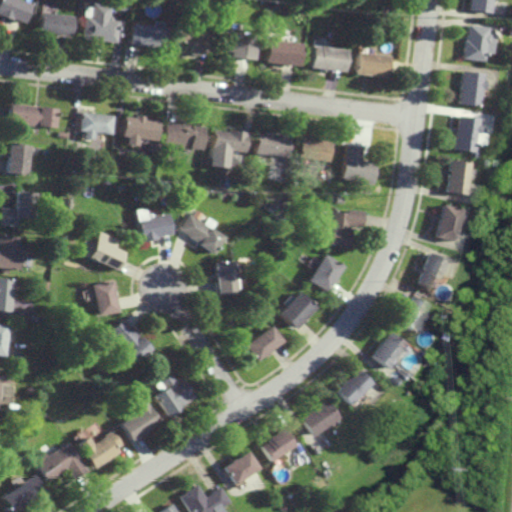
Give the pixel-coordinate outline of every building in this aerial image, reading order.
[(21,23),(9,18),(9,20),(0,17),(0,0),(16,0),(28,4),(21,23)] [(126,0),(125,10),(110,8),(111,0),(126,0)] [(486,0),(484,12),(462,10),(463,0),(486,0)] [(107,15),(110,18),(110,20),(115,20),(113,43),(80,39),(83,17),(88,17),(89,3),(108,5),(107,15)] [(67,36),(35,32),(38,12),(69,16),(67,36)] [(159,48),(125,44),(127,23),(162,27),(159,48)] [(482,44),(480,43),(478,61),(456,58),(458,40),(460,40),(462,24),(481,26),(481,33),(484,34),(482,44)] [(203,49),(197,48),(196,55),(183,54),(183,53),(179,53),(179,50),(170,49),(172,30),(205,34),(203,49)] [(248,60),(224,57),(225,51),(213,50),(215,31),(250,35),(248,60)] [(293,65),(259,61),(262,39),(295,43),(293,65)] [(322,47),(341,49),(338,71),(304,67),(307,46),(315,47),(315,45),(322,46),(322,47)] [(381,77),(350,73),(353,52),(383,55),(381,77)] [(478,90),(476,89),(474,106),(452,104),(456,71),(477,73),(476,80),(479,80),(478,90)] [(53,108),(51,128),(5,123),(7,103),(53,108)] [(106,133),(90,132),(89,140),(80,139),(81,131),(75,131),(77,112),(108,115),(106,133)] [(139,116),(139,119),(154,121),(151,141),(133,138),(133,145),(122,145),(122,144),(123,137),(118,136),(120,117),(131,118),(132,115),(139,116)] [(473,134),(470,134),(468,152),(457,151),(447,149),(449,131),(451,131),(453,115),(473,118),(472,124),(474,125),(473,134)] [(188,132),(188,125),(199,126),(197,149),(188,148),(187,152),(176,151),(176,147),(160,145),(161,123),(185,125),(185,131),(188,132)] [(241,152),(219,150),(219,156),(206,155),(209,130),(225,132),(225,130),(243,131),(241,152)] [(283,157),(250,153),(252,133),(285,137),(283,157)] [(323,161),(293,158),(296,137),(326,141),(323,161)] [(22,176),(2,174),(6,143),(26,146),(22,176)] [(367,184),(337,179),(343,143),(359,146),(357,160),(370,163),(367,184)] [(460,195),(449,194),(440,192),(444,159),(464,162),(460,195)] [(38,204),(31,204),(31,205),(30,205),(29,220),(14,218),(13,226),(0,225),(0,208),(11,209),(13,192),(39,194),(38,204)] [(271,213),(266,208),(273,202),(277,207),(271,213)] [(448,242),(429,237),(437,205),(457,210),(448,242)] [(357,227),(346,226),(343,248),(323,245),(328,211),(343,213),(344,209),(359,211),(357,227)] [(137,242),(133,220),(164,213),(168,234),(153,237),(153,239),(137,242)] [(208,254),(194,244),(195,243),(186,237),(187,235),(177,228),(187,214),(220,237),(212,248),(212,249),(208,254)] [(274,225),(271,222),(275,216),(279,219),(274,225)] [(112,271),(84,257),(97,231),(115,240),(110,248),(120,253),(112,271)] [(13,271),(6,270),(5,275),(0,275),(1,270),(0,269),(0,235),(17,238),(13,271)] [(319,244),(311,240),(314,235),(321,239),(319,244)] [(321,292),(303,281),(319,254),(338,266),(321,292)] [(429,292),(410,284),(422,254),(441,261),(429,292)] [(212,295),(210,263),(229,262),(232,293),(212,295)] [(6,313),(0,313),(0,279),(10,281),(6,313)] [(94,316),(88,284),(109,281),(114,312),(94,316)] [(310,308),(311,308),(301,318),(299,317),(290,326),(275,313),(294,293),(310,308)] [(424,305),(409,329),(393,319),(403,303),(404,303),(409,295),(424,305)] [(128,327),(135,336),(137,334),(148,348),(132,361),(123,349),(117,354),(110,346),(115,341),(106,330),(120,318),(128,327)] [(251,359),(240,344),(266,324),(278,340),(251,359)] [(456,334),(449,330),(451,326),(458,330),(456,334)] [(401,345),(405,340),(410,344),(406,349),(401,356),(394,351),(382,367),(366,355),(384,330),(400,343),(399,344),(401,345)] [(367,381),(345,404),(330,389),(342,377),(343,377),(353,367),(367,381)] [(410,379),(401,373),(405,368),(413,375),(410,379)] [(174,380),(179,377),(191,397),(179,406),(179,407),(166,415),(152,394),(163,387),(159,380),(170,373),(174,380)] [(401,385),(395,380),(400,374),(406,379),(401,385)] [(157,421),(146,429),(145,429),(143,430),(142,431),(138,433),(129,439),(129,440),(118,422),(129,415),(125,414),(128,401),(132,402),(141,396),(157,421)] [(307,435),(295,418),(321,399),(333,417),(307,435)] [(289,444),(265,460),(255,445),(259,442),(260,443),(262,442),(260,440),(264,437),(263,437),(268,434),(268,435),(270,433),(270,432),(276,428),(277,430),(279,428),(289,444)] [(121,444),(114,448),(115,450),(90,467),(74,443),(85,435),(90,443),(103,433),(104,434),(111,429),(121,444)] [(85,469),(72,478),(64,467),(45,480),(33,463),(39,459),(35,454),(42,449),(46,455),(66,442),(85,469)] [(230,483),(219,466),(243,450),(254,467),(230,483)] [(43,489),(17,505),(7,511),(0,499),(0,493),(21,480),(22,481),(33,474),(43,489)] [(203,497),(209,494),(208,492),(218,485),(228,501),(218,507),(217,506),(207,511),(188,511),(178,495),(195,484),(203,497)] [(158,511),(170,503),(175,511),(158,511)]
